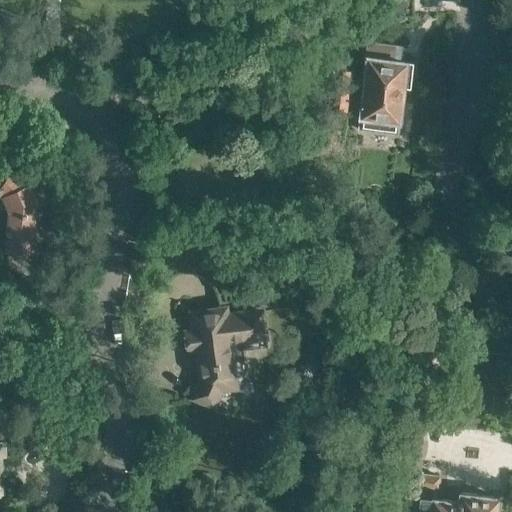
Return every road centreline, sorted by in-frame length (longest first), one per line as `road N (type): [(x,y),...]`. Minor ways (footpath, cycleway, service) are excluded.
road 1 (residential): [(100,511),(119,444),(108,328),(119,156),(111,137),(66,99),(0,80)]
road 2 (residential): [(511,304),(483,273),(452,217),(451,163),(470,68)]
